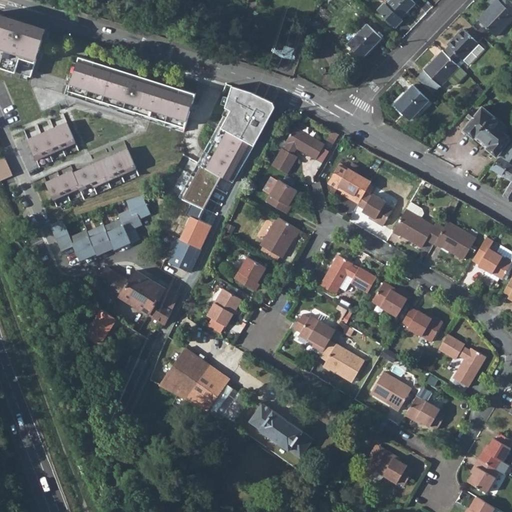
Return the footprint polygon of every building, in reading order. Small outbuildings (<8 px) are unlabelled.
[(384,0),(377,8),(395,25),(402,17),(401,16),(415,1),(414,0),(387,0),(386,1),(384,0)] [(511,1),(510,0),(500,0),(489,0),(489,1),(492,4),(479,17),(496,34),(511,17),(511,1)] [(0,66),(32,76),(43,41),(38,25),(0,13),(0,66)] [(478,20),(474,26),(486,35),(491,30),(478,20)] [(367,22),(347,42),(362,56),(381,36),(367,22)] [(38,25),(43,41),(46,27),(38,25)] [(449,45),(444,50),(455,61),(460,55),(462,57),(477,41),(463,27),(447,43),(449,45)] [(444,50),(442,49),(424,68),(440,84),(447,77),(453,83),(455,83),(466,72),(459,65),(455,61),(444,50)] [(168,121),(186,126),(197,93),(181,88),(180,92),(94,65),(95,61),(80,56),(70,90),(89,96),(89,93),(121,103),(120,106),(138,111),(138,109),(169,118),(168,121)] [(180,92),(181,88),(95,61),(94,65),(180,92)] [(440,84),(424,68),(416,75),(433,91),(440,84)] [(412,82),(393,102),(409,118),(428,98),(412,82)] [(253,92),(233,86),(226,109),(180,197),(204,208),(221,175),(234,182),(276,105),(274,100),(253,92)] [(89,93),(89,96),(120,106),(121,103),(89,93)] [(472,119),(464,129),(474,137),(476,134),(489,145),(486,147),(496,156),(511,137),(511,130),(482,106),(476,113),(472,110),(468,115),(472,119)] [(138,109),(138,111),(168,121),(169,118),(138,109)] [(37,159),(76,143),(68,123),(29,139),(37,159)] [(283,148),(273,165),(288,175),(299,157),(294,154),(298,148),(317,159),(325,144),(295,127),(286,142),(289,143),(285,149),(283,148)] [(511,142),(500,157),(491,168),(511,181),(511,180),(511,142)] [(323,148),(317,159),(323,163),(329,152),(323,148)] [(137,168),(129,149),(74,172),(74,170),(48,181),(55,199),(81,188),(82,189),(94,184),(95,186),(137,168)] [(0,180),(13,175),(5,156),(0,158),(0,180)] [(341,163),(329,182),(338,188),(340,185),(345,188),(342,193),(360,203),(366,193),(373,182),(341,163)] [(271,196),(267,202),(287,214),(292,207),(289,206),(298,191),(280,180),(279,182),(272,178),(264,192),(271,196)] [(366,193),(358,205),(364,209),(363,210),(375,218),(374,220),(384,226),(394,209),(385,204),(387,202),(373,194),(372,196),(366,193)] [(143,194),(127,199),(131,208),(119,214),(121,218),(127,231),(143,224),(141,218),(152,213),(143,194)] [(412,202),(407,209),(422,217),(424,213),(422,208),(412,202)] [(407,209),(394,232),(401,236),(403,233),(412,238),(411,240),(424,247),(428,240),(435,244),(435,243),(445,227),(437,222),(435,225),(422,217),(407,209)] [(170,261),(190,271),(212,224),(192,214),(183,232),(175,250),(170,261)] [(278,217),(262,245),(264,247),(281,257),(284,258),(291,246),(289,244),(294,236),(297,238),(301,231),(278,217)] [(121,218),(105,225),(114,247),(115,249),(132,241),(127,231),(121,218)] [(63,220),(50,224),(62,251),(74,245),(70,237),(63,220)] [(445,227),(435,243),(443,248),(445,245),(454,250),(453,252),(465,259),(478,239),(448,221),(445,227)] [(104,224),(87,231),(97,253),(98,254),(114,247),(105,225),(104,224)] [(87,229),(70,237),(74,245),(81,260),(97,253),(87,231),(87,229)] [(167,246),(175,250),(183,232),(175,229),(167,246)] [(487,237),(473,260),(481,265),(480,266),(503,280),(511,264),(511,262),(489,249),(494,241),(487,237)] [(264,247),(260,253),(278,263),(281,257),(264,247)] [(336,293),(340,287),(347,274),(354,278),(351,282),(369,292),(377,278),(360,267),(358,270),(352,266),(353,264),(339,255),(322,284),(336,293)] [(250,257),(237,278),(257,290),(262,283),(259,282),(268,268),(250,257)] [(178,296),(137,270),(130,280),(107,267),(93,272),(101,277),(98,282),(165,323),(178,296)] [(101,277),(93,272),(85,274),(98,282),(101,277)] [(347,274),(340,287),(346,290),(351,282),(354,278),(347,274)] [(511,280),(503,292),(508,295),(508,297),(511,299),(511,280)] [(385,282),(373,302),(398,316),(411,294),(401,288),(398,293),(393,290),(394,287),(385,282)] [(225,288),(209,314),(227,324),(242,298),(225,288)] [(348,309),(340,304),(338,308),(343,311),(339,317),(342,319),(348,309)] [(412,307),(403,322),(410,326),(410,327),(432,341),(442,324),(419,310),(419,311),(412,307)] [(85,334),(100,344),(101,342),(117,318),(102,308),(85,334)] [(314,345),(324,351),(337,329),(312,315),(310,317),(304,313),(296,327),(302,331),(301,334),(310,339),(311,337),(316,340),(314,345)] [(350,334),(354,327),(341,320),(338,327),(350,334)] [(448,333),(439,348),(457,359),(459,355),(465,359),(454,377),(469,386),(487,357),(472,348),(471,349),(465,346),(466,344),(448,333)] [(164,346),(151,379),(208,410),(226,384),(230,379),(169,336),(164,346)] [(338,344),(326,365),(332,369),(334,367),(342,373),(342,374),(354,381),(366,361),(338,344)] [(111,368),(137,385),(148,361),(119,349),(111,368)] [(384,371),(372,393),(383,400),(384,398),(393,403),(392,406),(399,410),(412,388),(384,371)] [(226,384),(208,410),(212,412),(215,407),(220,411),(235,390),(226,384)] [(417,394),(407,411),(431,426),(432,424),(438,428),(447,413),(440,409),(440,408),(417,394)] [(263,402),(250,421),(260,429),(301,458),(314,439),(291,423),(293,420),(287,415),(285,418),(263,402)] [(483,449),(478,458),(495,468),(500,460),(502,461),(510,447),(508,446),(511,440),(498,433),(495,438),(493,437),(485,450),(483,449)] [(376,443),(371,451),(380,457),(384,451),(385,449),(376,443)] [(380,457),(371,451),(364,463),(365,467),(369,470),(373,469),(374,468),(397,481),(398,481),(404,484),(412,470),(406,466),(406,465),(384,451),(380,457)] [(478,458),(478,457),(474,464),(477,466),(468,481),(486,492),(499,470),(495,468),(478,458)] [(490,511),(494,506),(476,495),(465,511),(490,511)]
